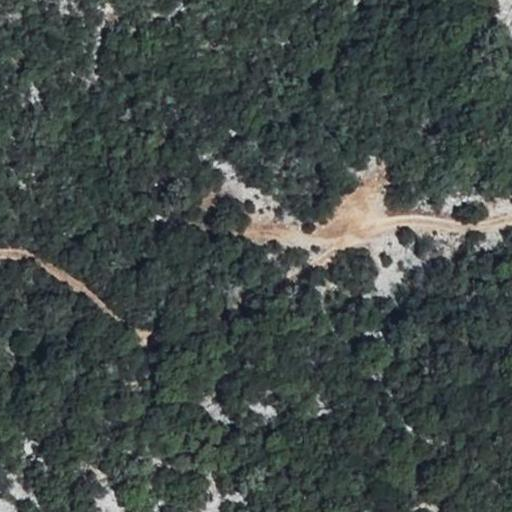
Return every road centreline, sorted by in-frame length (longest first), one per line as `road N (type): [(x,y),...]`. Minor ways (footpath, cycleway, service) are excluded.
road 1 (track): [(0,253),(55,266),(123,323),(158,339),(190,335),(373,230),(405,220),(469,227),(511,219)]
road 2 (track): [(337,245),(204,226)]
